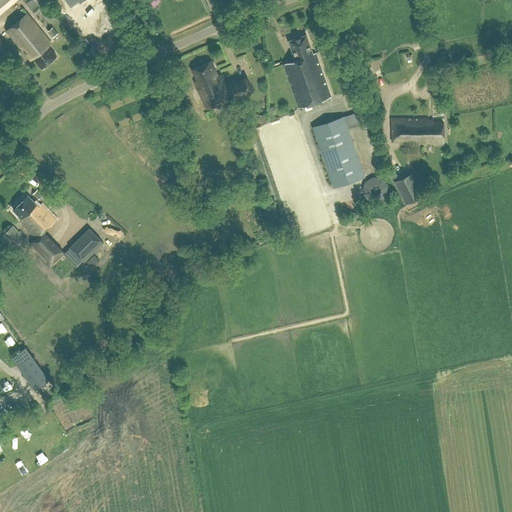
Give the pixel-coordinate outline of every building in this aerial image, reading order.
[(0,0),(0,11),(14,0),(0,0)] [(218,11),(224,9),(222,2),(216,4),(218,11)] [(42,68),(57,56),(48,46),(51,43),(26,13),(6,30),(21,49),(23,47),(28,52),(26,54),(30,60),(33,58),(42,68)] [(82,27),(88,24),(85,18),(79,22),(82,27)] [(47,31),(53,37),(58,33),(53,26),(47,31)] [(306,34),(289,40),(295,59),(283,63),(298,107),(331,96),(315,52),(313,53),(306,34)] [(0,49),(5,56),(12,50),(0,35),(0,49)] [(207,109),(231,98),(220,74),(218,75),(211,60),(192,69),(197,79),(194,81),(207,109)] [(247,75),(227,84),(234,99),(253,90),(247,75)] [(351,117),(352,126),(360,125),(357,102),(349,103),(351,117)] [(268,119),(266,113),(252,118),(255,124),(268,119)] [(344,116),(312,126),(333,188),(365,177),(344,116)] [(417,143),(444,142),(443,121),(433,122),(433,118),(391,118),(391,141),(400,141),(400,143),(409,143),(409,140),(417,140),(417,143)] [(420,195),(408,172),(393,180),(404,202),(420,195)] [(32,193),(38,199),(43,195),(37,189),(32,193)] [(51,265),(64,253),(43,231),(55,220),(39,203),(37,204),(28,195),(13,209),(22,218),(20,220),(36,237),(30,244),(42,257),(43,256),(51,265)] [(3,235),(16,248),(26,238),(13,225),(3,235)] [(89,227),(69,247),(84,262),(104,242),(89,227)] [(94,254),(87,261),(92,267),(99,259),(94,254)] [(0,314),(0,324),(0,325),(9,320),(4,312),(0,314)] [(7,351),(20,346),(17,338),(4,343),(7,351)] [(36,391),(50,381),(26,346),(11,356),(36,391)]
